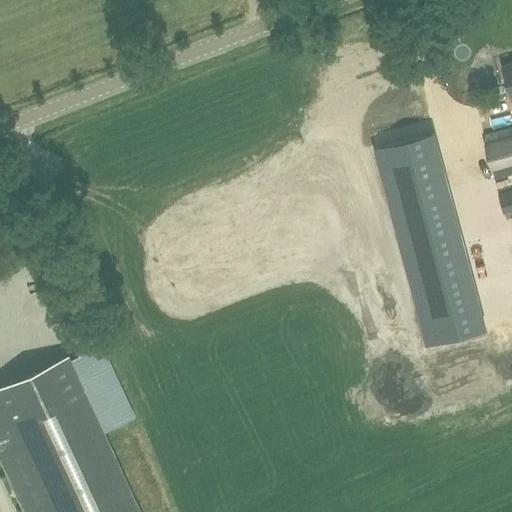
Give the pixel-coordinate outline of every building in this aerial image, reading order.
[(511,63),(503,66),(511,98),(511,126),(484,135),(496,178),(511,173),(511,63)] [(421,110),(421,76),(375,76),(375,110),(421,110)] [(488,328),(436,131),(374,147),(396,231),(426,345),(488,328)] [(503,213),(511,210),(511,191),(498,195),(503,213)] [(138,511),(67,356),(0,387),(0,459),(24,511),(138,511)]
